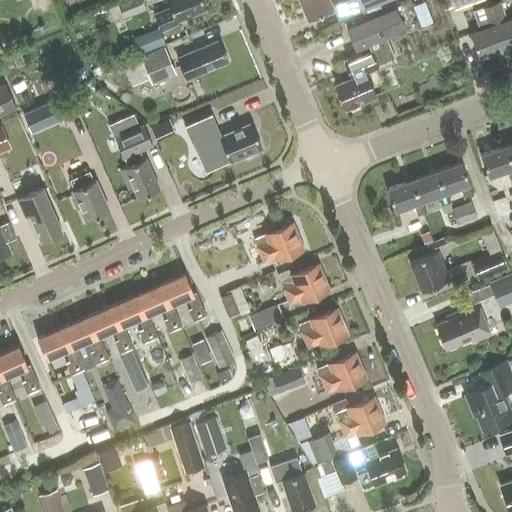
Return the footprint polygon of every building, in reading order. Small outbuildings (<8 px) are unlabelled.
[(106,4),(113,21),(144,9),(140,0),(122,0),(117,2),(116,0),(106,4)] [(154,13),(161,31),(178,24),(177,21),(205,9),(201,0),(165,0),(169,7),(154,13)] [(299,0),(307,19),(332,9),(328,0),(299,0)] [(361,0),(366,11),(391,0),(361,0)] [(450,0),(454,9),(479,0),(450,0)] [(471,34),(479,57),(511,45),(511,19),(507,21),(501,2),(482,9),(489,28),(471,34)] [(396,9),(346,29),(355,51),(405,31),(396,9)] [(195,75),(227,62),(218,40),(186,53),(187,55),(177,59),(185,77),(194,73),(195,75)] [(124,66),(132,85),(149,77),(152,84),(176,74),(163,46),(140,56),(141,59),(124,66)] [(350,78),(333,85),(343,109),(347,107),(349,111),(358,107),(356,103),(374,96),(364,73),(376,68),(369,50),(343,61),(350,78)] [(0,116),(16,109),(4,83),(0,84),(0,116)] [(74,100),(86,94),(83,86),(70,92),(74,100)] [(27,93),(21,96),(25,105),(31,102),(27,93)] [(261,148),(250,123),(221,136),(212,114),(184,126),(191,143),(194,142),(206,171),(229,161),(229,162),(261,148)] [(10,122),(0,125),(0,152),(20,145),(10,122)] [(144,160),(140,151),(153,146),(144,125),(115,138),(128,167),(120,170),(129,190),(133,188),(137,199),(159,189),(146,159),(144,160)] [(511,181),(511,164),(505,145),(480,155),(488,177),(508,170),(511,182),(511,181)] [(462,162),(436,172),(444,194),(446,193),(461,188),(465,199),(472,197),(468,186),(470,185),(462,162)] [(85,222),(109,211),(96,181),(94,182),(89,172),(70,181),(74,190),(71,191),(85,222)] [(420,203),(422,202),(438,196),(442,208),(450,205),(446,193),(444,194),(436,172),(412,180),(420,203)] [(426,214),(422,202),(420,203),(412,180),(386,190),(394,212),(413,205),(417,217),(426,214)] [(24,217),(29,215),(40,241),(61,232),(42,188),(16,199),(24,217)] [(451,209),(457,225),(476,217),(470,202),(451,209)] [(0,258),(11,253),(6,242),(16,238),(9,222),(0,225),(0,258)] [(276,261),(303,249),(292,223),(254,239),(264,263),(275,258),(276,261)] [(508,267),(501,250),(471,263),(478,280),(508,267)] [(421,292),(449,280),(436,252),(409,263),(421,292)] [(242,280),(263,271),(258,259),(237,268),(242,280)] [(277,274),(283,287),(282,287),(289,304),(301,299),(302,302),(329,291),(319,264),(291,276),(288,269),(277,274)] [(511,271),(488,281),(499,307),(511,301),(511,271)] [(187,296),(191,307),(187,309),(193,320),(205,314),(195,292),(193,293),(184,274),(160,284),(168,304),(172,303),(187,296)] [(181,324),(172,303),(168,304),(160,284),(135,295),(144,315),(147,314),(164,306),(168,317),(164,319),(168,330),(181,324)] [(239,313),(231,293),(220,298),(229,318),(239,313)] [(135,295),(111,306),(119,326),(122,325),(139,318),(144,328),(138,330),(143,341),(157,335),(147,314),(144,315),(135,295)] [(248,314),(254,330),(283,319),(277,303),(248,314)] [(475,341),(490,335),(477,304),(446,317),(448,320),(436,325),(446,350),(473,338),(475,341)] [(111,306),(86,317),(95,337),(98,335),(115,328),(119,338),(114,340),(119,351),(132,346),(122,325),(119,326),(111,306)] [(337,309),(309,320),(299,325),(302,331),(301,332),(308,348),(319,343),(320,346),(348,335),(337,309)] [(95,337),(86,317),(62,327),(71,347),(74,346),(83,368),(107,357),(98,335),(95,337)] [(83,368),(74,346),(71,347),(62,327),(37,339),(45,359),(65,350),(69,360),(66,361),(70,373),(83,368)] [(234,360),(221,330),(205,336),(219,367),(234,360)] [(294,352),(290,341),(281,345),(285,355),(294,352)] [(23,369),(26,378),(21,380),(26,392),(40,386),(31,365),(29,366),(20,346),(0,354),(0,368),(4,377),(7,376),(23,369)] [(255,365),(268,360),(264,350),(252,355),(255,365)] [(356,353),(328,365),(318,369),(320,375),(320,376),(326,392),(337,387),(338,390),(366,379),(356,353)] [(179,359),(189,382),(201,376),(191,354),(179,359)] [(123,364),(135,391),(147,385),(135,359),(123,364)] [(511,389),(511,378),(511,375),(511,374),(511,363),(510,359),(479,372),(484,386),(464,394),(474,417),(476,416),(482,431),(511,418),(511,416),(502,394),(511,389)] [(299,365),(270,376),(277,394),(306,382),(299,365)] [(0,368),(0,382),(3,389),(0,389),(0,398),(2,403),(16,397),(7,376),(4,377),(0,368)] [(74,391),(80,406),(94,400),(88,385),(74,391)] [(374,397),(349,408),(345,398),(331,403),(344,436),(355,432),(357,435),(384,423),(374,397)] [(51,399),(41,403),(53,430),(63,425),(51,399)] [(122,430),(140,422),(134,409),(116,417),(122,430)] [(225,447),(214,415),(195,422),(205,454),(225,447)] [(15,419),(2,424),(13,451),(26,446),(15,419)] [(188,420),(169,427),(184,472),(203,466),(188,420)] [(505,455),(511,452),(511,429),(498,434),(505,455)] [(308,440),(299,443),(312,463),(337,454),(328,431),(307,438),(308,440)] [(247,437),(256,462),(268,458),(259,433),(247,437)] [(347,455),(329,462),(315,468),(319,476),(332,471),(338,484),(368,472),(374,485),(405,472),(396,449),(378,456),(373,444),(347,455)] [(105,472),(119,466),(112,447),(98,452),(105,472)] [(143,461),(152,493),(168,488),(159,456),(143,461)] [(303,473),(301,473),(295,457),(269,467),(274,483),(281,481),(291,511),(294,511),(314,505),(303,473)] [(82,468),(92,495),(109,488),(98,462),(82,468)] [(221,480),(232,511),(258,511),(253,496),(263,492),(257,475),(248,479),(245,472),(221,480)] [(511,511),(511,480),(499,485),(508,511),(511,511)] [(39,495),(44,511),(63,511),(56,489),(39,495)] [(157,511),(156,507),(146,510),(142,498),(119,506),(120,511),(157,511)] [(207,511),(205,505),(188,511),(184,501),(167,507),(168,511),(207,511)]
